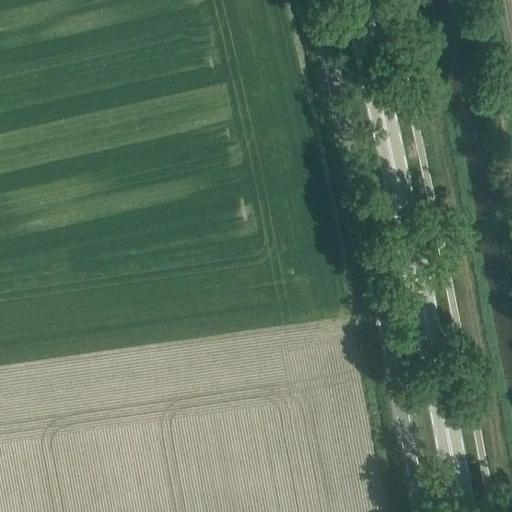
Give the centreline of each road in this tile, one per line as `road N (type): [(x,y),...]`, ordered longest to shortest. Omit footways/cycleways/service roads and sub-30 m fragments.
road 1 (unclassified): [(426,511),(316,0)]
road 2 (primary): [(460,511),(412,255),(352,0)]
